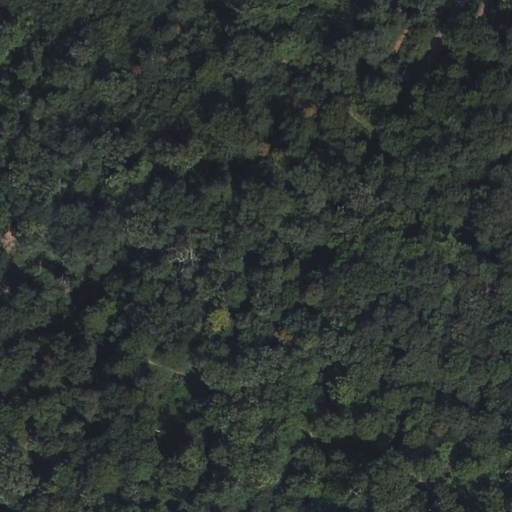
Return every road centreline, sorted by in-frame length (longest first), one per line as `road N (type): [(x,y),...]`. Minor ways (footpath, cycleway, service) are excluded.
road 1 (track): [(465,0),(187,511)]
road 2 (track): [(511,228),(213,0)]
